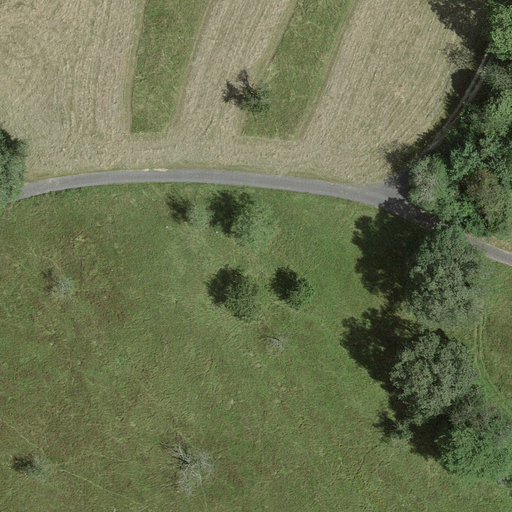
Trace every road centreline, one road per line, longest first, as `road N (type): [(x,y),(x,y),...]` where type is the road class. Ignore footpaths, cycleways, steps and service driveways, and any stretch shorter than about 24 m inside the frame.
road 1 (track): [(511,256),(377,197),(257,177),(140,174),(0,197)]
road 2 (track): [(506,0),(485,62),(453,118),(377,197)]
road 3 (track): [(486,249),(472,338),(477,374),(511,411)]
